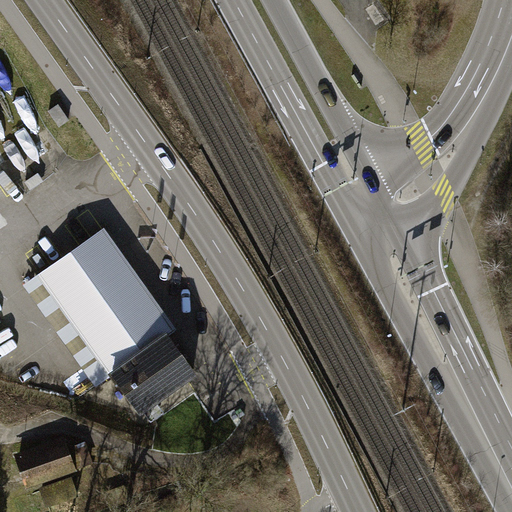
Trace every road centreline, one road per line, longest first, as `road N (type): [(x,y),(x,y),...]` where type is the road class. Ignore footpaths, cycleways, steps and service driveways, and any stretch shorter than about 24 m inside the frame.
road 1 (tertiary): [(44,0),(252,303),(358,511)]
road 2 (secondary): [(234,0),(356,225)]
road 3 (tertiary): [(387,207),(430,178),(464,131),(511,11)]
road 4 (secondary): [(387,207),(273,0)]
road 5 (secondary): [(457,382),(450,330),(387,207)]
road 6 (secondary): [(356,225),(418,345),(457,382)]
road 7 (secondary): [(511,495),(457,382)]
